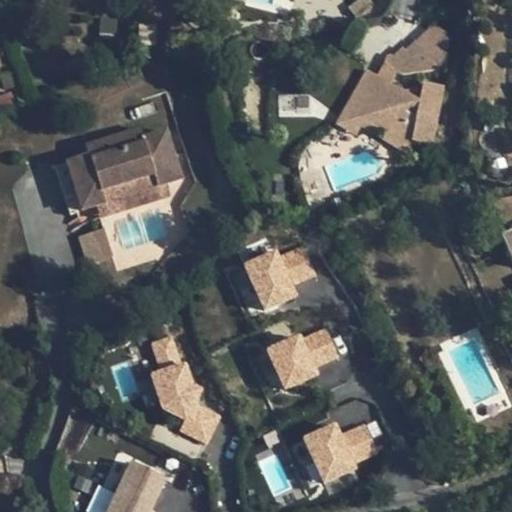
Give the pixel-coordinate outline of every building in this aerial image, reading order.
[(391,78),(440,70),(417,43),(406,52),(403,49),(393,58),(389,58),(384,60),(380,65),(380,71),(381,73),(385,77),(391,78)] [(18,72),(0,78),(0,79),(4,92),(23,85),(18,72)] [(367,72),(342,119),(350,123),(349,126),(359,131),(362,127),(365,121),(412,147),(414,141),(434,145),(444,89),(423,85),(420,101),(367,72)] [(338,125),(347,130),(349,126),(350,123),(342,119),(338,125)] [(362,127),(411,155),(412,147),(365,121),(362,127)] [(357,135),(359,131),(349,126),(347,130),(357,135)] [(101,193),(153,176),(158,188),(167,185),(183,180),(167,131),(142,139),(139,130),(86,147),(89,157),(65,165),(54,168),(70,217),(81,213),(96,208),(105,205),(101,193)] [(100,221),(171,197),(167,185),(158,188),(153,176),(101,193),(105,205),(96,208),(100,221)] [(511,198),(498,201),(511,229),(511,231),(501,237),(511,261),(511,198)] [(87,266),(113,258),(104,229),(77,237),(87,266)] [(293,267),(272,277),(270,272),(240,287),(241,290),(258,324),(258,326),(289,311),(284,301),(305,291),(293,267)] [(258,324),(241,290),(233,293),(250,328),(258,324)] [(313,343),(293,353),(290,348),(261,363),(261,364),(276,394),(277,396),(306,382),(303,374),(323,364),(313,343)] [(212,446),(223,419),(201,410),(207,396),(197,392),(188,371),(184,373),(174,348),(155,356),(164,379),(154,383),(167,413),(191,424),(186,436),(212,446)] [(276,394),(261,364),(255,368),(270,397),(276,394)] [(165,409),(156,386),(142,391),(152,414),(165,409)] [(350,425),(331,435),(325,425),(296,440),(318,480),(345,465),(342,460),(363,449),(350,425)] [(315,475),(300,448),(297,443),(289,448),(306,480),(315,475)] [(148,511),(164,480),(132,465),(109,511),(148,511)] [(98,486),(86,511),(103,511),(113,493),(98,486)]
